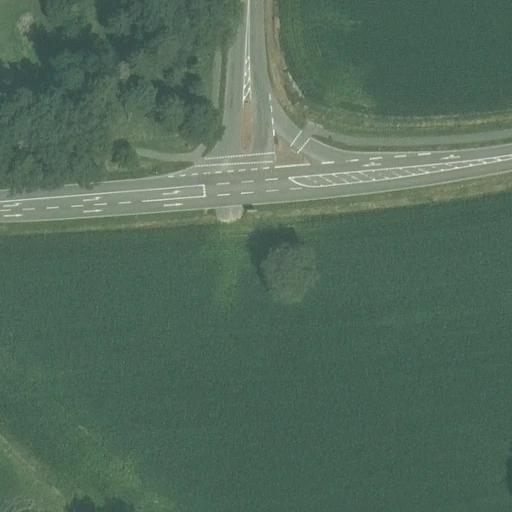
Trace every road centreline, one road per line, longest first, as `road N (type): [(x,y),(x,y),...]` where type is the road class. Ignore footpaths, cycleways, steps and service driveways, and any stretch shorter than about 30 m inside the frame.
road 1 (tertiary): [(247,201),(511,164)]
road 2 (tertiary): [(0,217),(247,201)]
road 3 (tertiary): [(244,178),(0,201)]
road 4 (tertiary): [(377,164),(298,146),(243,104)]
road 5 (tertiary): [(511,149),(377,164)]
road 6 (tertiary): [(377,164),(244,178)]
